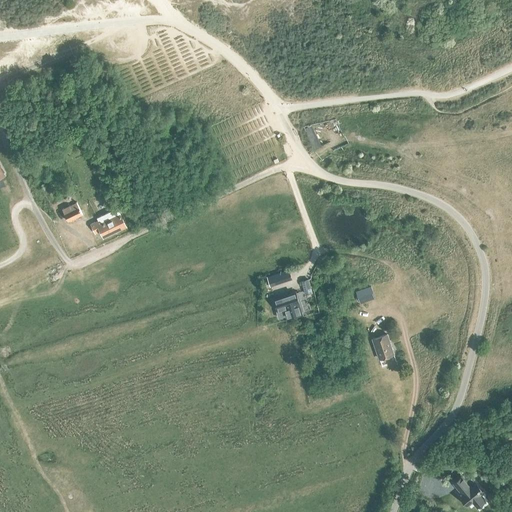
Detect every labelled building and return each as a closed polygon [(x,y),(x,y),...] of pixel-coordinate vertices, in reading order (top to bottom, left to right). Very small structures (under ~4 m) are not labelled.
[(68,153),(71,157),(86,150),(84,145),(68,153)] [(62,209),(68,221),(82,214),(77,202),(62,209)] [(101,231),(104,236),(125,226),(117,208),(97,218),(98,220),(91,224),(95,233),(101,231)] [(267,277),(269,283),(280,280),(278,273),(267,277)] [(308,280),(300,282),(303,296),(311,294),(308,280)] [(357,290),(361,302),(376,297),(372,285),(357,290)] [(285,317),(286,317),(304,312),(298,293),(292,295),(290,290),(271,297),(275,310),(282,308),(285,317)] [(373,338),(379,358),(393,353),(387,333),(373,338)] [(261,405),(263,412),(281,406),(278,399),(261,405)] [(464,502),(466,505),(470,502),(468,499),(471,497),(465,489),(461,493),(452,481),(448,485),(458,497),(457,499),(460,503),(461,504),(464,502)]
